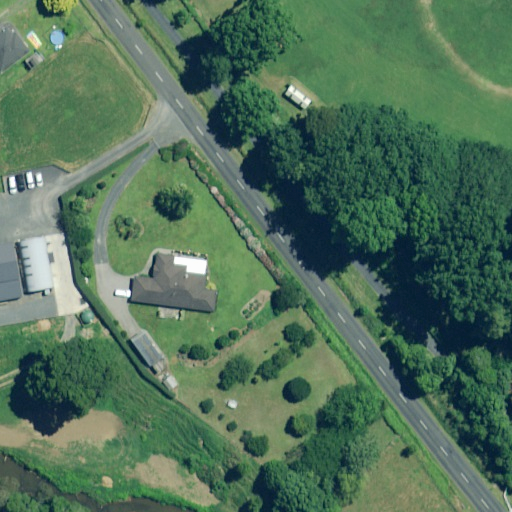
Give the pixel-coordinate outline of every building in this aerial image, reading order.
[(0,75),(0,76),(30,54),(9,24),(0,30),(0,75)] [(290,85),(283,93),(305,111),(311,102),(290,85)] [(28,293),(35,291),(37,303),(49,301),(47,289),(55,287),(46,238),(10,245),(11,250),(19,282),(20,288),(27,286),(28,293)] [(11,250),(0,252),(0,286),(19,282),(11,250)] [(174,256),(157,253),(154,279),(136,277),(132,302),(215,312),(218,290),(204,289),(206,276),(191,274),(192,268),(173,265),(174,256)] [(19,282),(0,286),(0,303),(22,299),(20,288),(19,282)] [(151,367),(152,366),(158,374),(167,368),(161,360),(165,356),(148,332),(133,342),(151,367)] [(178,384),(171,375),(163,381),(170,390),(178,384)]
